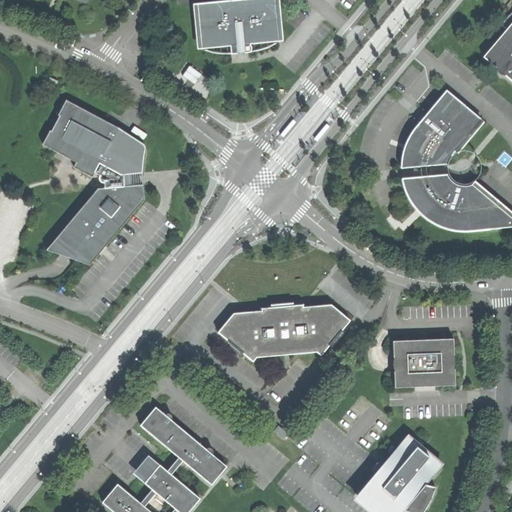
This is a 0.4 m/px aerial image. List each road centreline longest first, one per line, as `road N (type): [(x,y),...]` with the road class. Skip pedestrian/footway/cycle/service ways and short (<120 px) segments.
road 1 (tertiary): [(4,511),(230,242),(284,198)]
road 2 (residential): [(263,180),(0,496)]
road 3 (tertiary): [(245,165),(211,219),(0,474)]
road 4 (tertiary): [(284,198),(438,0)]
road 5 (unclassified): [(284,198),(402,275),(502,281)]
road 6 (residential): [(414,0),(263,180)]
road 7 (residential): [(502,281),(502,432),(479,511)]
road 8 (tertiary): [(392,0),(245,165)]
road 9 (residential): [(245,165),(98,68)]
